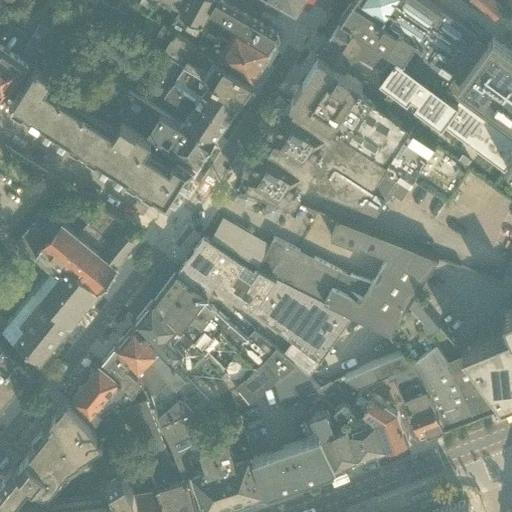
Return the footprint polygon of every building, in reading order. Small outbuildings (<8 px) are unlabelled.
[(162,0),(171,4),(168,9),(174,12),(176,13),(178,13),(180,9),(184,0),(162,0)] [(215,0),(184,0),(180,9),(171,27),(175,30),(192,39),(200,25),(211,7),(215,0)] [(227,0),(215,0),(211,7),(237,22),(244,10),(227,0)] [(357,0),(351,0),(341,17),(352,24),(351,26),(387,49),(392,52),(395,54),(403,59),(445,90),(459,69),(418,39),(357,0)] [(427,0),(357,0),(418,39),(459,69),(462,65),(458,62),(476,34),(427,0)] [(472,0),(493,18),(504,7),(496,0),(472,0)] [(79,1),(67,21),(76,27),(89,7),(84,4),(79,1)] [(272,44),(237,22),(211,7),(200,25),(261,63),(272,44)] [(272,44),(278,35),(278,34),(277,29),(244,10),(237,22),(272,44)] [(0,39),(9,28),(13,23),(3,16),(0,19),(0,39)] [(327,39),(319,52),(345,69),(355,53),(382,69),(392,52),(387,49),(351,26),(352,24),(341,17),(328,37),(327,38),(327,39)] [(39,20),(23,48),(38,57),(55,29),(39,20)] [(158,33),(151,44),(162,50),(183,63),(184,64),(239,100),(251,80),(214,58),(217,53),(192,39),(175,30),(171,27),(164,23),(158,33)] [(261,63),(200,25),(192,39),(217,53),(214,58),(251,80),(261,63)] [(9,28),(0,39),(0,92),(5,95),(29,62),(29,61),(20,54),(15,51),(23,40),(24,37),(24,35),(23,32),(21,29),(19,28),(16,27),(9,28)] [(487,45),(451,94),(460,101),(511,138),(511,159),(507,166),(511,172),(511,50),(493,37),(487,45)] [(162,50),(151,70),(158,74),(186,91),(226,118),(236,104),(239,100),(184,64),(183,63),(162,50)] [(319,52),(289,99),(390,163),(404,171),(413,178),(448,200),(469,169),(400,118),(358,88),(363,80),(319,52)] [(384,72),(380,78),(442,125),(460,101),(451,94),(445,90),(403,59),(395,54),(385,71),(384,72)] [(11,102),(151,191),(177,151),(97,100),(37,62),(11,102)] [(226,118),(186,91),(158,74),(154,82),(166,90),(164,93),(178,102),(173,110),(215,137),(216,135),(216,134),(226,118)] [(111,79),(97,100),(156,138),(177,151),(194,162),(197,163),(212,141),(215,137),(198,126),(184,117),(173,110),(170,115),(160,109),(148,102),(111,79)] [(390,163),(289,99),(286,104),(280,105),(278,109),(279,115),(275,120),(270,122),(267,126),(268,131),(262,142),(256,143),(253,148),(254,153),(251,158),(245,160),(243,164),(244,169),(240,174),(237,180),(239,182),(240,180),(288,198),(288,197),(292,199),(293,197),(295,197),(300,189),(299,186),(361,209),(366,201),(379,210),(391,192),(397,182),(384,173),(390,163)] [(511,138),(460,101),(442,125),(504,171),(507,166),(511,159),(511,138)] [(177,151),(151,191),(169,202),(194,162),(177,151)] [(390,163),(384,173),(397,182),(404,171),(390,163)] [(397,182),(391,192),(401,198),(402,195),(413,178),(404,171),(397,182)] [(130,226),(99,206),(78,231),(118,265),(119,263),(118,263),(142,234),(134,228),(133,230),(129,228),(130,226)] [(118,265),(78,231),(54,212),(40,229),(37,226),(29,227),(16,243),(34,257),(36,254),(44,260),(50,265),(59,264),(60,264),(61,264),(64,267),(68,262),(98,288),(117,265),(118,265)] [(273,237),(259,265),(302,289),(353,317),(387,335),(414,293),(417,289),(439,255),(338,217),(331,236),(359,247),(360,245),(387,255),(371,280),(340,270),(291,245),(273,237)] [(180,267),(178,269),(206,291),(208,289),(208,290),(213,284),(215,282),(224,289),(248,307),(252,310),(319,362),(342,332),(353,317),(302,289),(259,265),(255,263),(252,267),(204,233),(185,258),(183,260),(179,266),(180,267)] [(37,285),(34,289),(41,294),(71,320),(97,289),(98,288),(68,262),(64,267),(61,264),(60,264),(59,264),(50,265),(44,260),(40,264),(40,272),(44,275),(37,285)] [(179,266),(155,298),(194,339),(204,327),(211,333),(215,329),(256,365),(266,358),(268,355),(203,298),(208,290),(208,289),(206,291),(178,269),(180,267),(179,266)] [(41,294),(34,289),(2,328),(40,359),(71,320),(41,294)] [(389,336),(400,350),(430,388),(445,425),(504,403),(475,365),(462,350),(414,293),(387,335),(389,336)] [(206,354),(193,341),(194,339),(155,298),(154,297),(134,320),(173,360),(174,360),(186,373),(206,354)] [(475,365),(504,403),(507,401),(505,397),(511,393),(511,308),(503,312),(511,330),(462,350),(475,365)] [(117,342),(116,343),(125,353),(139,368),(148,378),(146,379),(153,391),(151,393),(160,423),(194,407),(200,404),(211,398),(186,373),(174,360),(173,360),(134,320),(117,342)] [(0,361),(23,380),(33,367),(18,355),(0,340),(0,361)] [(99,362),(86,379),(105,395),(107,397),(122,409),(146,379),(148,378),(139,368),(125,353),(116,343),(115,344),(99,362)] [(266,359),(257,367),(270,383),(274,380),(295,363),(276,348),(266,359)] [(395,373),(412,415),(420,434),(445,425),(430,388),(400,350),(344,374),(359,383),(386,372),(388,376),(395,373)] [(0,408),(23,380),(0,361),(0,408)] [(295,363),(274,380),(282,403),(321,385),(295,363)] [(257,367),(236,384),(250,400),(270,383),(257,367)] [(70,399),(68,401),(71,403),(72,402),(85,417),(87,420),(91,426),(101,435),(122,409),(107,397),(105,395),(86,379),(71,397),(70,396),(69,398),(70,399)] [(362,408),(368,412),(374,416),(386,446),(408,438),(397,408),(373,392),(363,386),(353,401),(362,408)] [(125,473),(124,471),(102,485),(107,494),(26,505),(22,501),(46,473),(55,480),(81,448),(102,436),(91,426),(87,420),(72,402),(71,403),(68,401),(70,399),(69,398),(67,396),(51,416),(54,418),(15,465),(13,463),(0,478),(0,511),(142,511),(136,488),(134,488),(125,473)] [(211,398),(200,404),(205,418),(219,413),(212,398),(211,398)] [(155,479),(157,485),(158,488),(167,511),(193,511),(197,511),(186,481),(184,482),(183,479),(184,479),(180,468),(177,461),(172,463),(146,399),(126,406),(149,465),(155,479)] [(327,408),(312,414),(321,433),(337,465),(386,446),(374,416),(368,412),(358,416),(344,400),(334,409),(347,424),(334,429),(327,408)] [(194,407),(160,423),(177,461),(180,468),(192,464),(188,452),(202,447),(214,443),(205,418),(200,404),(194,407)] [(268,451),(252,457),(257,471),(263,490),(280,484),(287,482),(294,479),(336,465),(337,465),(321,433),(315,435),(311,437),(280,447),(276,449),(268,451)] [(227,439),(214,443),(233,500),(263,490),(252,457),(248,458),(248,456),(234,460),(227,439)] [(214,443),(202,447),(209,468),(193,474),(193,475),(193,476),(205,509),(233,500),(214,443)] [(149,465),(125,473),(134,488),(136,488),(142,511),(167,511),(158,488),(157,485),(155,479),(149,465)] [(472,511),(468,499),(467,500),(431,511),(472,511)]
